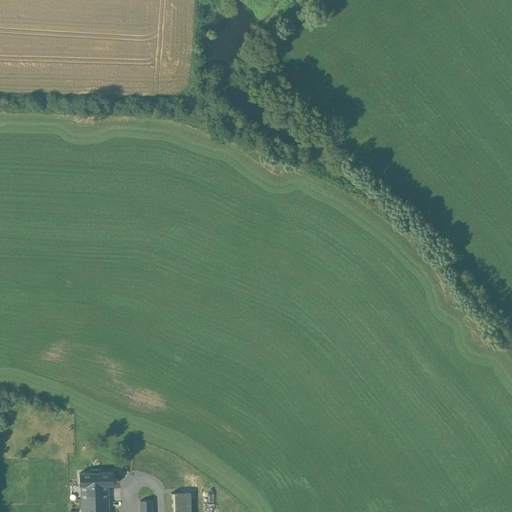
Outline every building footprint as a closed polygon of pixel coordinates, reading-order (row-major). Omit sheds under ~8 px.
[(114,485),(113,473),(79,473),(79,485),(108,485),(114,485)] [(108,496),(108,485),(81,486),(81,511),(108,511),(108,509),(108,496)] [(175,511),(175,493),(141,494),(141,511),(175,511)] [(191,511),(191,493),(175,493),(175,511),(191,511)] [(136,494),(108,496),(108,509),(136,507),(136,494)]
